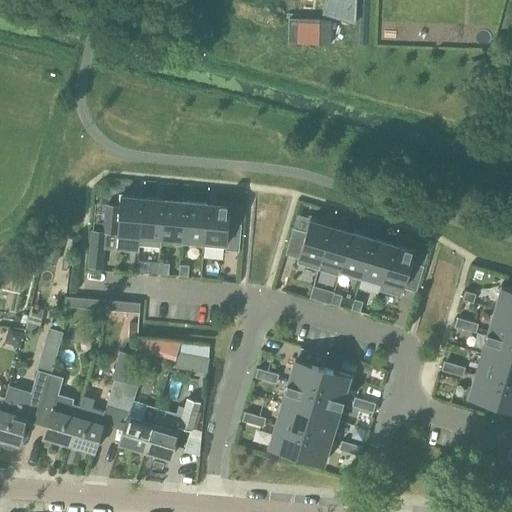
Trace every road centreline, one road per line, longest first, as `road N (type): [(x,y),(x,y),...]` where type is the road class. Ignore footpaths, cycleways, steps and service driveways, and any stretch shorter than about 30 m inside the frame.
road 1 (residential): [(212,507),(219,438),(264,298)]
road 2 (residential): [(212,507),(0,487)]
road 3 (residential): [(264,298),(401,343),(413,363),(399,404)]
road 4 (residential): [(85,281),(264,298)]
